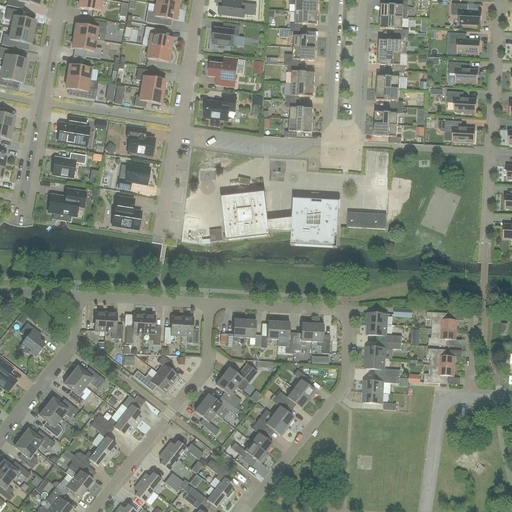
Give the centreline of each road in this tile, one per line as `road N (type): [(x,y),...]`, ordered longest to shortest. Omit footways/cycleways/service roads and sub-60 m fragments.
road 1 (residential): [(243,511),(345,383),(347,311),(208,303)]
road 2 (residential): [(90,511),(207,364),(208,303)]
road 3 (residential): [(484,243),(499,0)]
road 4 (residential): [(198,0),(164,220)]
road 5 (residential): [(59,0),(22,211)]
road 6 (residential): [(330,113),(328,143),(357,145),(364,0)]
road 7 (residential): [(0,434),(74,339),(76,297)]
road 8 (residential): [(468,398),(444,397),(428,511)]
road 9 (residential): [(208,303),(76,297)]
